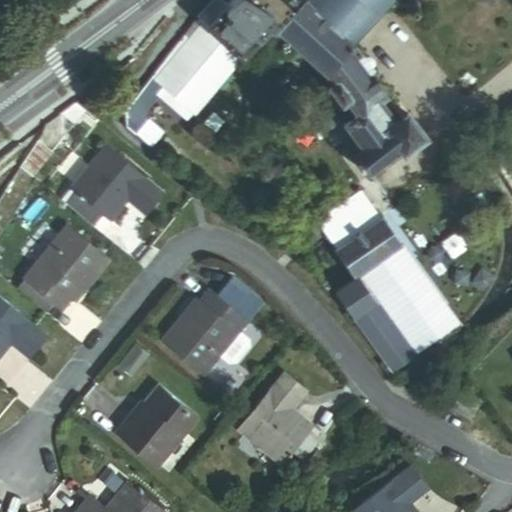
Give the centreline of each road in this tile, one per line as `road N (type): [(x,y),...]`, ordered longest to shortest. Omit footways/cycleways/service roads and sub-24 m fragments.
road 1 (residential): [(511,466),(367,389),(253,256),(201,238),(169,260),(44,417),(22,468)]
road 2 (secondary): [(0,106),(146,0)]
